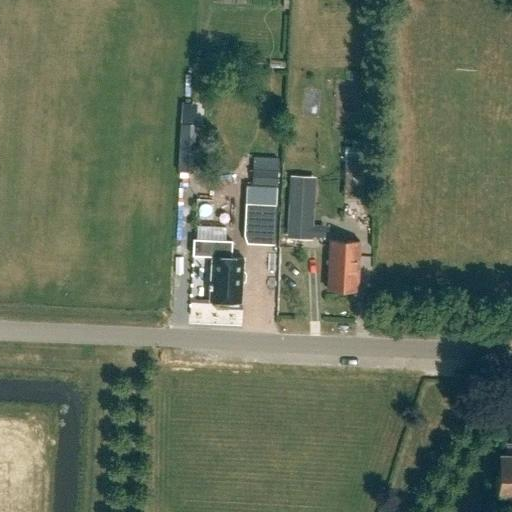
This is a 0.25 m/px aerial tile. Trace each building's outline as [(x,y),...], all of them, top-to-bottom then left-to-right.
[(193,172),(195,124),(181,123),(179,172),(193,172)] [(359,148),(345,147),(345,157),(359,158),(359,148)] [(278,158),(253,157),(252,183),(277,184),(278,158)] [(362,172),(362,163),(348,163),(348,172),(343,171),(342,198),(362,199),(363,172),(362,172)] [(291,184),(288,230),(312,232),(312,237),(321,238),(322,227),(312,226),(314,185),(291,184)] [(272,245),(274,205),(244,203),(243,236),(246,243),(272,245)] [(208,287),(210,288),(210,301),(241,302),(242,283),(244,280),(244,273),(242,271),(243,258),(231,257),(232,241),(193,239),(192,256),(212,257),(211,282),(208,282),(208,287)] [(358,292),(360,244),(329,242),(327,291),(358,292)] [(511,444),(508,445),(508,441),(505,441),(505,454),(500,454),(499,465),(497,465),(496,469),(499,469),(499,481),(495,481),(495,484),(498,485),(498,498),(503,498),(503,511),(505,511),(505,508),(511,507),(511,444)]
